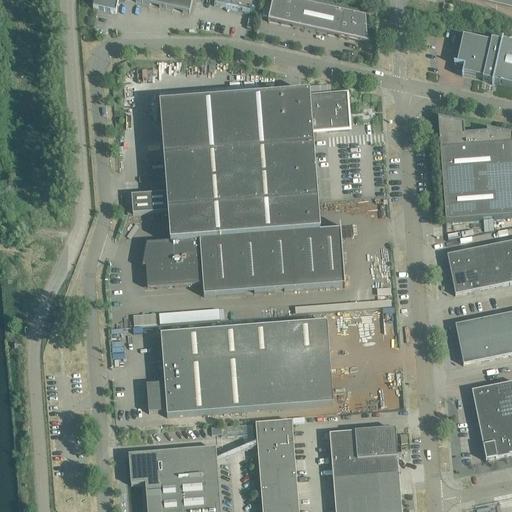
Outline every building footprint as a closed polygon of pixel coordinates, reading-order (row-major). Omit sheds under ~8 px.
[(192,0),(94,0),(93,9),(116,14),(118,0),(122,0),(189,15),(192,0)] [(368,45),(366,18),(284,0),(272,0),(268,23),(360,43),(368,45)] [(511,45),(502,44),(503,43),(501,43),(501,44),(491,42),(490,44),(463,38),(456,65),(454,65),(454,66),(464,68),(462,75),(462,77),(463,75),(482,80),(482,81),(492,84),(492,85),(493,85),(511,88),(511,45)] [(166,195),(131,197),(133,216),(167,214),(318,203),(318,202),(313,136),(313,134),(349,131),(349,126),(346,97),(310,99),(310,97),(310,95),(299,96),(259,99),(250,100),(248,70),(157,77),(158,96),(159,106),(166,195)] [(511,136),(486,131),(487,135),(464,136),(463,127),(465,127),(465,126),(437,120),(437,121),(438,121),(445,223),(511,218),(511,136)] [(318,206),(318,203),(167,214),(170,244),(146,246),(141,269),(142,269),(144,269),(145,290),(201,286),(202,298),(343,287),(344,288),(345,288),(340,227),(339,227),(339,232),(320,233),(318,206)] [(511,243),(502,246),(506,266),(511,264),(511,243)] [(502,246),(488,249),(492,269),(506,266),(502,246)] [(474,252),(478,272),(492,269),(488,249),(474,252)] [(474,252),(461,254),(465,274),(478,272),(474,252)] [(447,257),(451,277),(465,274),(461,254),(447,257)] [(496,289),(510,286),(506,266),(492,269),(496,289)] [(492,269),(478,272),(483,291),(496,289),(492,269)] [(469,294),(483,291),(478,272),(465,274),(469,294)] [(469,294),(465,274),(451,277),(455,297),(469,294)] [(160,321),(219,320),(219,312),(160,314),(160,321)] [(511,315),(502,317),(506,337),(511,336),(511,315)] [(488,320),(493,340),(506,337),(502,317),(488,320)] [(475,323),(479,343),(493,340),(488,320),(475,323)] [(455,327),(459,347),(479,343),(475,323),(455,327)] [(327,324),(158,337),(162,386),(144,387),(146,415),(164,414),(165,419),(333,406),(327,324)] [(497,360),(510,357),(506,337),(493,340),(497,360)] [(493,340),(479,343),(483,363),(497,360),(493,340)] [(463,367),(483,363),(479,343),(459,347),(463,367)] [(511,384),(494,388),(496,400),(511,396),(511,384)] [(472,393),(474,407),(497,403),(496,400),(494,388),(472,393)] [(511,408),(511,396),(496,400),(497,403),(498,411),(511,408)] [(474,407),(477,421),(499,416),(498,411),(497,403),(474,407)] [(511,408),(498,411),(499,416),(500,422),(511,419),(511,408)] [(477,421),(480,435),(502,430),(500,422),(499,416),(477,421)] [(511,419),(500,422),(502,430),(503,433),(511,430),(511,419)] [(255,426),(257,448),(293,445),(292,423),(255,426)] [(480,435),(483,448),(505,444),(503,433),(502,430),(480,435)] [(511,430),(503,433),(505,444),(511,442),(511,430)] [(375,432),(377,460),(397,459),(395,431),(375,432)] [(354,434),(356,449),(357,462),(377,460),(375,432),(354,434)] [(329,436),(330,452),(356,449),(354,434),(329,436)] [(505,444),(483,448),(486,462),(508,458),(505,444)] [(257,448),(258,467),(295,464),(293,445),(257,448)] [(331,464),(357,462),(356,449),(330,452),(331,464)] [(160,485),(161,511),(220,511),(216,450),(128,457),(131,487),(160,485)] [(357,462),(358,475),(358,478),(399,474),(397,459),(377,460),(357,462)] [(331,464),(332,477),(358,475),(357,462),(331,464)] [(258,467),(259,481),(296,478),(295,464),(258,467)] [(334,511),(401,511),(399,474),(358,478),(358,475),(332,477),(334,511)] [(259,481),(260,495),(297,492),(296,478),(259,481)] [(260,495),(262,510),(298,507),(297,492),(260,495)]
